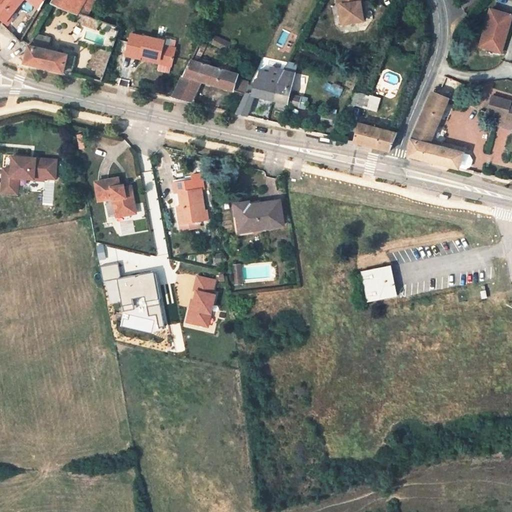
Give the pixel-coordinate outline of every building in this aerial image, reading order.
[(0,0),(0,17),(5,22),(22,0),(27,0),(40,10),(45,0),(0,0)] [(55,0),(53,4),(78,13),(84,0),(55,0)] [(87,16),(95,0),(84,0),(78,13),(87,16)] [(363,0),(337,0),(339,26),(365,24),(363,0)] [(503,51),(511,20),(511,13),(492,8),(485,33),(490,34),(487,47),(503,51)] [(120,28),(101,22),(82,76),(102,81),(120,28)] [(146,37),(132,33),(127,54),(141,58),(142,54),(160,59),(159,63),(172,66),(177,47),(165,44),(166,40),(147,35),(146,37)] [(487,47),(490,34),(485,33),(481,45),(487,47)] [(55,42),(34,35),(28,46),(54,52),(55,42)] [(231,43),(216,35),(211,44),(227,52),(231,43)] [(54,52),(28,46),(27,50),(25,63),(63,72),(67,55),(54,52)] [(160,59),(142,54),(141,58),(159,63),(160,59)] [(278,60),(268,57),(265,65),(276,68),(278,60)] [(191,102),(202,81),(245,94),(248,84),(249,81),(237,78),(237,74),(228,71),(230,61),(218,58),(215,67),(191,60),(172,97),(191,102)] [(254,96),(272,100),(276,83),(268,82),(270,73),(260,71),(258,80),(256,79),(254,85),(252,95),(245,94),(244,95),(236,113),(247,115),(254,96)] [(276,83),(272,100),(288,104),(292,87),(276,83)] [(252,95),(254,85),(248,84),(245,94),(252,95)] [(296,88),(292,87),(288,104),(298,107),(300,98),(294,96),(296,88)] [(351,105),(378,112),(381,99),(355,92),(351,105)] [(427,106),(441,110),(445,97),(432,93),(427,106)] [(511,103),(511,100),(492,95),(487,113),(500,117),(498,126),(511,130),(511,128),(511,104),(511,105),(511,103)] [(462,155),(463,152),(429,144),(443,111),(441,110),(427,106),(411,141),(408,155),(458,167),(466,169),(470,166),(472,161),(469,156),(462,155)] [(335,115),(323,112),(321,121),(333,124),(335,115)] [(396,133),(358,123),(353,142),(389,151),(396,133)] [(57,160),(13,157),(12,170),(4,170),(2,194),(18,195),(19,179),(35,180),(35,175),(45,176),(45,179),(56,180),(57,160)] [(121,188),(118,178),(96,182),(99,201),(113,198),(116,216),(137,213),(132,192),(127,193),(126,187),(121,188)] [(195,180),(173,183),(175,193),(178,193),(181,205),(177,206),(180,224),(198,220),(197,213),(204,212),(200,189),(197,189),(195,180)] [(239,231),(283,225),(280,200),(250,204),(249,201),(235,203),(239,231)] [(234,263),(236,283),(243,283),(241,263),(234,263)] [(368,301),(397,295),(391,265),(361,271),(368,301)] [(215,280),(197,276),(194,290),(196,291),(192,308),(190,307),(187,321),(204,325),(206,315),(210,316),(215,294),(212,294),(215,280)]
